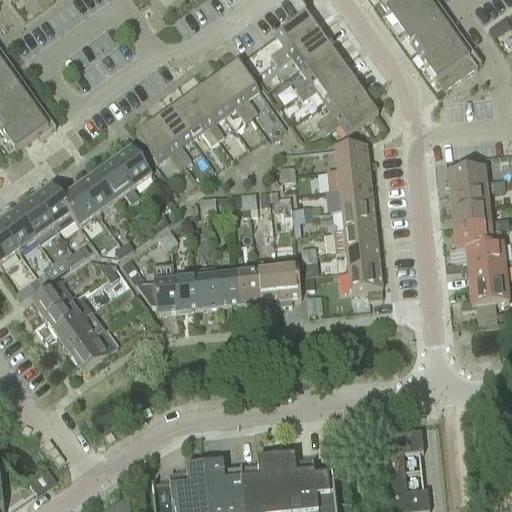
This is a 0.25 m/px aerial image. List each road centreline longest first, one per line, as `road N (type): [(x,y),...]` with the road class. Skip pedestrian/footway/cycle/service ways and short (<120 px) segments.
road 1 (residential): [(96,486),(175,433),(205,425),(447,396)]
road 2 (residential): [(160,58),(78,114),(41,62),(119,8),(151,53)]
road 3 (residential): [(447,396),(412,140)]
road 4 (residential): [(412,140),(396,79),(341,0)]
road 5 (residential): [(503,131),(497,66),(456,9),(469,0)]
road 6 (residential): [(0,380),(25,415),(54,428),(96,486)]
